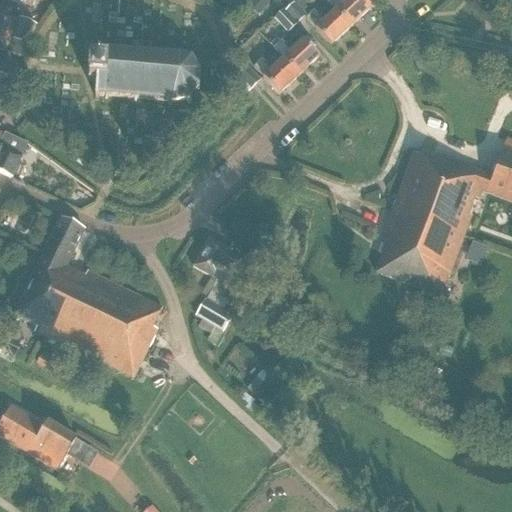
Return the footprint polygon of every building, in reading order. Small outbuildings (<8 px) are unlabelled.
[(244,0),(227,0),(224,5),(235,14),(245,0),(244,0)] [(260,18),(273,1),(271,0),(254,0),(248,8),(260,18)] [(371,9),(362,0),(347,0),(343,4),(338,0),(327,0),(327,1),(336,11),(335,11),(351,28),(371,9)] [(297,7),(303,13),(307,9),(300,1),(294,4),(297,7)] [(285,12),(283,10),(274,20),(287,34),(306,17),(304,14),(303,13),(297,7),(294,4),(285,12)] [(314,13),(306,20),(316,30),(315,30),(330,47),(351,28),(335,11),(323,23),(314,13)] [(0,50),(20,57),(25,45),(27,46),(36,25),(18,19),(18,22),(0,15),(0,50)] [(285,47),(282,43),(277,48),(275,50),(284,60),(283,60),(299,77),(319,58),(298,35),(285,47)] [(270,45),(275,50),(277,48),(281,44),(276,39),(270,45)] [(98,96),(172,102),(187,99),(197,87),(199,72),(190,59),(178,56),(101,50),(98,50),(97,65),(89,64),(88,81),(96,82),(95,97),(98,97),(98,96)] [(237,51),(231,53),(235,68),(242,66),(237,51)] [(262,62),(254,69),(264,79),(263,79),(278,96),(299,77),(283,60),(271,72),(262,62)] [(251,90),(260,80),(246,66),(237,76),(251,90)] [(0,88),(11,91),(16,71),(0,67),(0,88)] [(15,113),(20,97),(6,93),(2,110),(15,113)] [(481,191),(493,196),(511,202),(511,140),(507,139),(493,177),(433,155),(431,160),(413,154),(392,209),(464,237),(481,191)] [(0,173),(11,179),(22,158),(2,149),(0,153),(0,173)] [(441,298),(464,237),(392,209),(383,233),(388,234),(380,254),(382,255),(375,273),(441,298)] [(85,277),(67,268),(71,259),(70,259),(84,230),(61,219),(14,316),(37,327),(35,333),(133,381),(157,331),(153,329),(163,309),(87,271),(85,277)] [(217,277),(229,284),(241,262),(229,255),(231,252),(208,239),(192,268),(215,281),(217,277)] [(205,300),(212,288),(207,285),(200,297),(205,300)] [(227,303),(211,293),(206,300),(205,300),(194,318),(201,322),(198,328),(210,334),(213,328),(219,332),(222,333),(232,317),(229,315),(223,311),(227,303)] [(424,384),(436,388),(441,373),(430,369),(424,384)] [(0,438),(57,472),(76,441),(47,423),(44,428),(11,408),(0,425),(0,438)]
